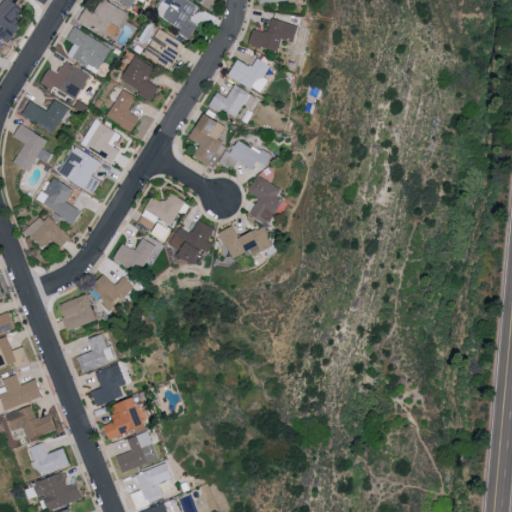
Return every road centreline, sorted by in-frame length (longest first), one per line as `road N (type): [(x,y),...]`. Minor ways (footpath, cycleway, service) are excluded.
road 1 (residential): [(111,511),(0,219),(71,0)]
road 2 (residential): [(26,292),(64,282),(88,265),(231,30),(236,0)]
road 3 (tertiary): [(496,511),(511,343)]
